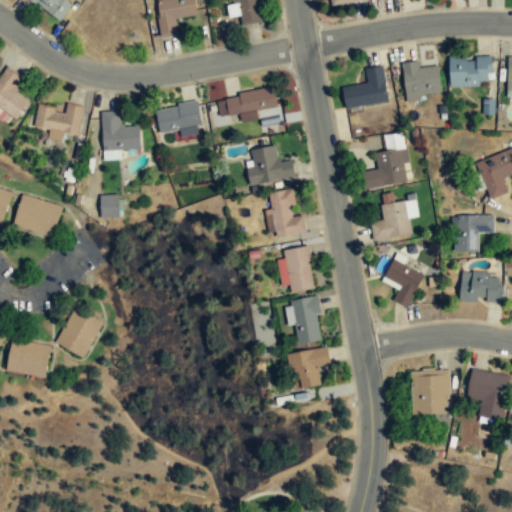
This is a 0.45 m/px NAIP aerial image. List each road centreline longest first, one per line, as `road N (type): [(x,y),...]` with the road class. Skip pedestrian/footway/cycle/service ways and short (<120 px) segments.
road 1 (residential): [(304,45),(368,393),(372,441),(358,511)]
road 2 (residential): [(0,15),(66,64),(107,76),(304,45)]
road 3 (residential): [(304,45),(438,23),(511,22)]
road 4 (residential): [(362,350),(422,336),(511,340)]
